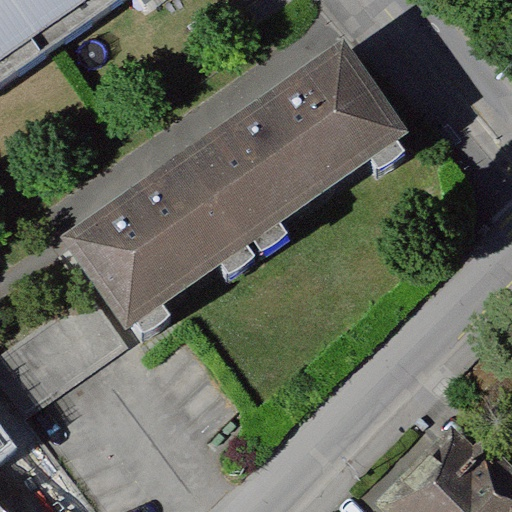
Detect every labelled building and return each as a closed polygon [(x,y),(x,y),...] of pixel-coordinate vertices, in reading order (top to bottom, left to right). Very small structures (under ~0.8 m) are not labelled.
[(0,0),(0,104),(149,0),(0,0)] [(429,147),(362,53),(75,254),(142,348),(429,147)] [(511,511),(511,479),(485,453),(477,461),(456,440),(383,511),(511,511)] [(0,473),(15,462),(0,441),(0,473)] [(0,511),(54,511),(15,462),(0,473),(0,511)]
